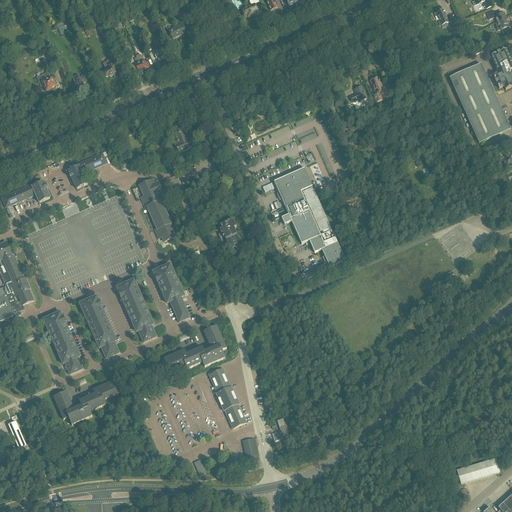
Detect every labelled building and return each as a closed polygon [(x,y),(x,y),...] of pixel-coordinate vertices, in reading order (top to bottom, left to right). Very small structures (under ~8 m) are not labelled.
[(231,0),(236,12),(241,10),(241,11),(240,11),(244,19),(247,18),(251,17),(251,16),(248,8),(244,9),(240,1),(237,2),(236,0),(231,0)] [(258,12),(254,5),(259,3),(257,0),(253,0),(251,5),(252,6),(248,8),(251,16),(252,15),(253,16),(254,15),(254,14),(255,14),(255,13),(258,12)] [(272,0),(268,0),(266,1),(271,12),(277,9),(276,8),(278,7),(278,6),(276,1),(274,2),(272,0)] [(484,2),(483,0),(473,0),(474,2),(472,3),(474,7),(482,4),(484,8),(485,7),(486,10),(492,7),(490,2),(486,3),(486,2),(484,2)] [(440,27),(449,24),(449,25),(450,24),(452,31),(458,28),(457,28),(460,27),(457,19),(454,20),(454,19),(448,21),(444,10),(436,14),(439,22),(438,22),(440,27)] [(496,24),(506,19),(504,14),(495,18),(493,12),(486,15),(489,21),(494,19),(496,24)] [(188,20),(185,13),(180,15),(183,21),(185,24),(189,22),(188,20)] [(32,31),(36,29),(31,19),(27,21),(32,31)] [(501,31),(504,37),(510,34),(507,25),(509,24),(506,19),(496,24),(494,24),(497,29),(496,30),(497,32),(501,31)] [(180,28),(176,30),(180,38),(186,34),(182,25),(179,27),(180,28)] [(101,39),(107,37),(103,27),(97,29),(101,39)] [(180,38),(176,30),(172,32),(170,28),(166,30),(168,33),(169,32),(173,41),(180,38)] [(148,42),(145,36),(143,37),(149,51),(152,50),(148,42)] [(165,58),(161,50),(163,49),(161,43),(155,46),(157,49),(154,50),(155,55),(154,55),(156,60),(158,59),(159,61),(165,58)] [(496,55),(492,57),(490,58),(498,74),(493,76),(495,81),(496,82),(495,82),(496,84),(497,84),(497,85),(499,90),(504,88),(505,91),(511,88),(511,65),(508,56),(506,51),(500,53),(500,54),(499,54),(499,53),(497,54),(497,55),(496,55)] [(51,52),(45,54),(50,66),(55,63),(51,52)] [(115,53),(110,55),(113,62),(118,60),(115,53)] [(139,54),(137,55),(144,71),(149,69),(146,61),(144,61),(142,57),(140,57),(139,54)] [(135,55),(137,59),(134,60),(137,65),(135,65),(139,73),(144,71),(137,55),(135,55)] [(113,65),(110,60),(107,61),(107,62),(103,64),(106,71),(106,72),(103,73),(106,78),(109,77),(109,78),(111,77),(113,77),(113,76),(117,74),(113,65)] [(63,79),(68,77),(62,62),(57,65),(63,79)] [(481,65),(449,79),(479,145),(510,131),(501,109),(496,111),(490,98),(494,96),(481,65)] [(78,91),(87,88),(87,87),(88,87),(87,84),(87,83),(85,77),(80,79),(79,76),(73,79),(78,91)] [(39,80),(37,81),(38,82),(41,88),(43,87),(46,92),(51,90),(50,89),(55,87),(51,79),(50,79),(46,81),(45,77),(39,80)] [(382,101),(381,98),(383,97),(383,95),(382,93),(384,93),(378,80),(370,84),(376,96),(373,98),(376,104),(382,101)] [(367,100),(361,88),(354,91),(356,96),(350,99),(352,104),(359,101),(360,103),(367,100)] [(184,124),(179,127),(179,126),(168,130),(170,135),(173,134),(178,144),(174,146),(178,154),(192,148),(188,140),(187,140),(184,133),(188,131),(184,124)] [(107,165),(103,154),(76,166),(76,168),(69,172),(70,175),(69,176),(70,179),(72,179),(77,190),(88,186),(83,175),(107,165)] [(501,165),(503,165),(504,170),(511,166),(511,163),(511,162),(511,160),(510,155),(505,157),(506,160),(504,161),(503,159),(499,161),(501,165)] [(130,167),(127,162),(120,166),(122,170),(130,167)] [(304,169),(274,183),(288,216),(283,218),(282,219),(285,226),(287,225),(291,223),(301,245),(309,242),(310,245),(312,248),(314,253),(314,254),(321,251),(324,257),(326,262),(328,265),(329,269),(345,262),(312,187),(304,170),(304,169)] [(175,239),(170,226),(171,225),(161,202),(163,201),(160,194),(163,193),(158,183),(155,184),(153,180),(139,186),(145,198),(141,200),(146,209),(148,209),(157,231),(155,232),(157,237),(161,235),(164,243),(175,239)] [(35,184),(1,199),(6,209),(36,196),(39,204),(51,199),(46,190),(47,189),(46,186),(45,187),(43,183),(36,186),(35,184)] [(221,234),(218,235),(222,242),(225,241),(228,248),(227,248),(229,252),(235,249),(236,251),(239,250),(238,248),(243,246),(240,238),(239,238),(234,228),(236,228),(233,220),(220,225),(222,229),(220,230),(221,234)] [(0,276),(5,288),(0,290),(0,322),(13,316),(14,319),(21,316),(20,313),(24,311),(23,308),(34,303),(29,291),(30,291),(25,279),(24,280),(13,256),(12,256),(6,243),(0,245),(0,276)] [(170,265),(152,273),(166,305),(170,303),(179,324),(190,319),(181,299),(184,297),(170,265)] [(134,282),(116,289),(136,334),(138,333),(143,345),(156,339),(151,327),(153,326),(134,282)] [(96,297),(79,305),(99,351),(101,350),(105,361),(120,355),(115,344),(116,343),(96,297)] [(80,359),(60,313),(43,321),(63,366),(64,366),(69,377),(83,370),(79,359),(80,359)] [(164,359),(164,360),(170,373),(175,370),(174,370),(185,365),(187,370),(192,368),(203,363),(205,368),(210,366),(209,366),(218,362),(223,360),(224,359),(225,359),(222,351),(227,349),(225,344),(224,345),(219,332),(217,327),(204,332),(204,333),(205,335),(207,340),(207,339),(211,347),(211,348),(203,351),(203,350),(202,348),(197,351),(187,355),(187,356),(184,351),(180,353),(171,357),(171,356),(166,359),(167,359),(165,360),(164,359)] [(224,413),(225,413),(233,431),(246,425),(239,407),(240,406),(232,388),(230,388),(222,370),(209,376),(217,394),(216,395),(224,413)] [(66,393),(53,399),(55,404),(56,404),(61,416),(61,417),(63,421),(68,419),(71,427),(72,427),(72,426),(74,425),(74,426),(79,424),(78,423),(87,419),(87,420),(92,418),(89,413),(100,408),(100,409),(105,406),(103,402),(114,397),(119,395),(113,382),(113,383),(111,383),(110,383),(106,385),(106,386),(98,389),(97,389),(93,391),(95,396),(84,401),(84,400),(79,403),(80,405),(72,409),(69,400),(67,396),(66,394),(66,393)] [(289,438),(283,420),(277,422),(280,431),(278,432),(279,434),(274,436),(276,442),(289,438)] [(13,441),(15,440),(19,451),(27,448),(16,423),(9,426),(14,438),(12,438),(13,441)] [(253,440),(244,442),(248,463),(258,461),(254,441),(253,440)] [(461,486),(500,474),(496,460),(457,471),(461,486)] [(200,462),(194,464),(200,477),(206,475),(200,462)] [(511,511),(511,495),(499,508),(498,508),(500,511),(498,511),(493,511),(489,508),(484,511),(511,511)]
